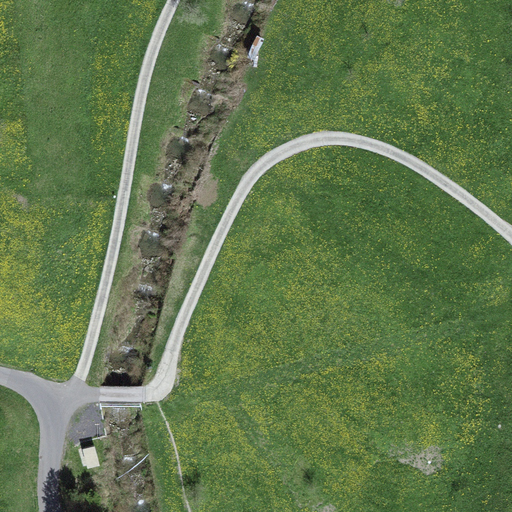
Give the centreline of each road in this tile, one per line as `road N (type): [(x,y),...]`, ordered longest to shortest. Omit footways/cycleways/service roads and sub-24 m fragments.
road 1 (track): [(72,396),(116,233),(145,77),(177,0)]
road 2 (unclassified): [(50,511),(53,403),(0,378)]
